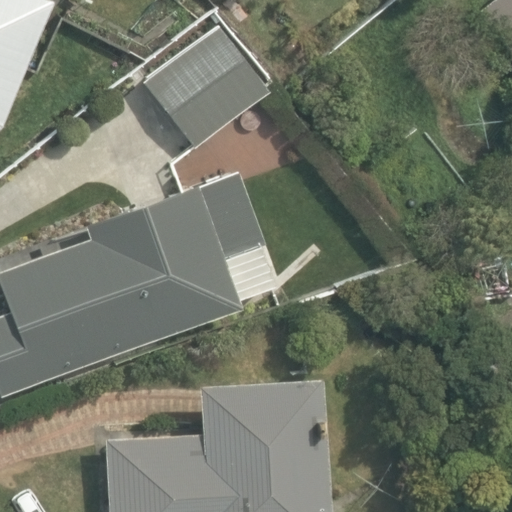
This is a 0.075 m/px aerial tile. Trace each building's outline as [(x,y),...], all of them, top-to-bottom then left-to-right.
[(0,0),(0,126),(3,124),(52,0),(0,0)] [(511,0),(488,0),(478,9),(511,50),(511,0)] [(268,89),(217,22),(143,79),(194,146),(268,89)] [(0,311),(0,389),(1,392),(243,304),(239,295),(274,281),(260,242),(264,241),(239,169),(200,184),(198,178),(85,221),(90,234),(0,268),(0,278),(10,308),(0,311)] [(203,425),(105,431),(109,511),(332,511),(323,366),(198,375),(203,425)]
